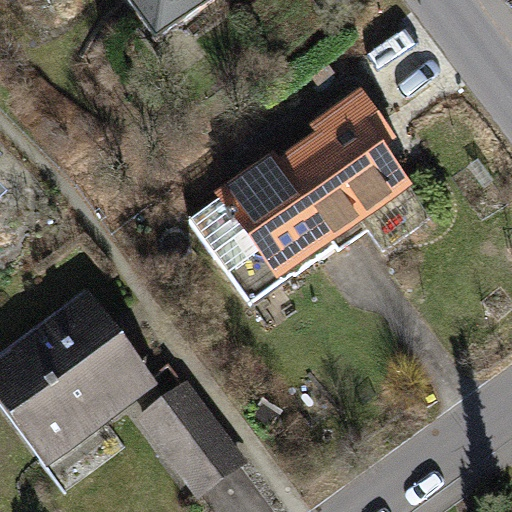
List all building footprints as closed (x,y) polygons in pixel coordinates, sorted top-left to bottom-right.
[(124,0),(157,43),(215,0),(124,0)] [(328,23),(311,0),(258,0),(236,16),(271,64),(328,23)] [(190,225),(250,308),(336,247),(330,239),(358,218),(383,253),(430,219),(377,146),(389,137),(362,100),(317,133),(323,141),(281,171),(275,163),(190,225)] [(0,378),(54,453),(146,385),(86,305),(0,368),(0,378)] [(205,415),(163,446),(198,495),(241,464),(205,415)]
